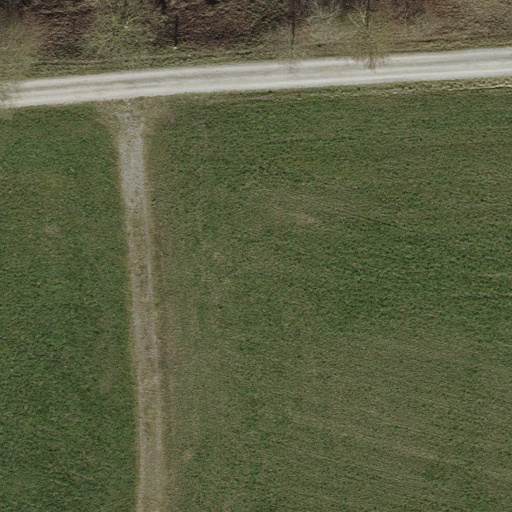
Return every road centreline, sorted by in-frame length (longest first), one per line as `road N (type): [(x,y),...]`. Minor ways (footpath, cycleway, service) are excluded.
road 1 (track): [(0,96),(511,60)]
road 2 (track): [(151,511),(129,86)]
